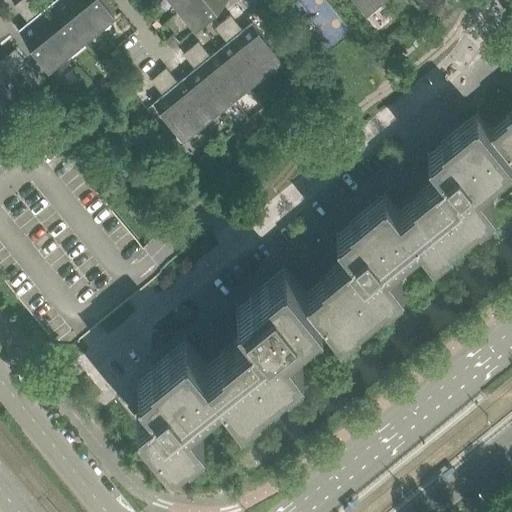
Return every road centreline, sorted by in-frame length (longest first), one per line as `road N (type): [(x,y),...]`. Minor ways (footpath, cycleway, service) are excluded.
road 1 (residential): [(92,359),(436,82),(473,42),(492,0)]
road 2 (secondary): [(511,348),(309,511)]
road 3 (secondary): [(107,511),(0,380)]
